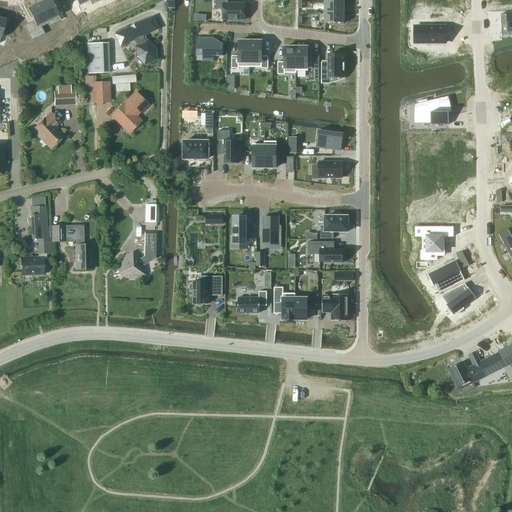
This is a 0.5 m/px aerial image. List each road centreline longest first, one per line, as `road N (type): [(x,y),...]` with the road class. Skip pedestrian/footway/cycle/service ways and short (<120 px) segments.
road 1 (unclassified): [(0,359),(58,337),(105,335),(360,360)]
road 2 (residential): [(511,300),(482,245),(482,100)]
road 3 (unclassified): [(360,360),(430,354),(511,309)]
road 4 (unclassified): [(360,360),(362,199)]
road 5 (residential): [(362,199),(205,189)]
road 6 (unclassified): [(362,199),(363,44)]
road 7 (residential): [(131,167),(0,196)]
